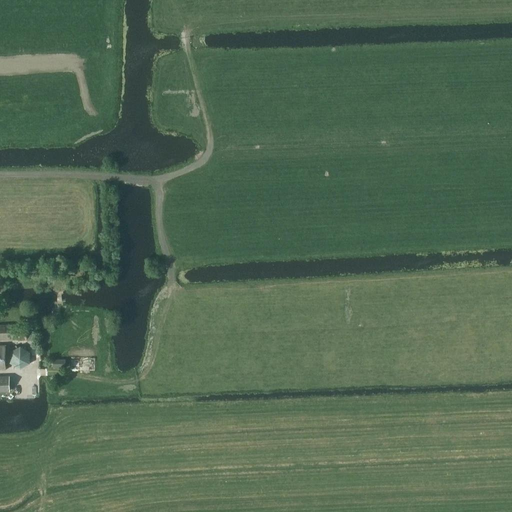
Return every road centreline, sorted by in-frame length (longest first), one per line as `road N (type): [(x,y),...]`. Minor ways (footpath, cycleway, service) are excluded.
road 1 (track): [(156,180),(208,154),(180,0)]
road 2 (track): [(0,175),(156,180)]
